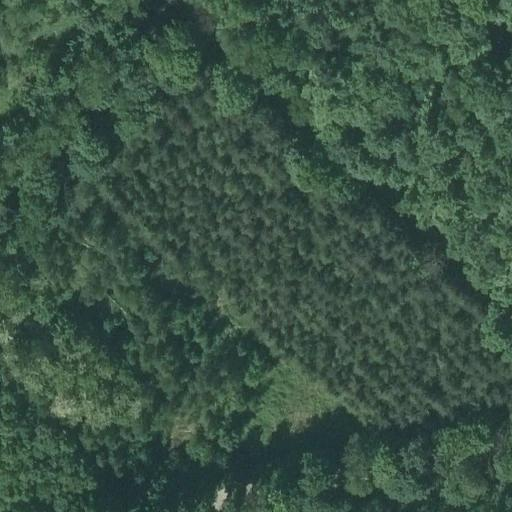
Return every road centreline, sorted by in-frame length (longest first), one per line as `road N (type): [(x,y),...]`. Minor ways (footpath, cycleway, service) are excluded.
road 1 (track): [(511,304),(175,7)]
road 2 (track): [(188,511),(511,452)]
